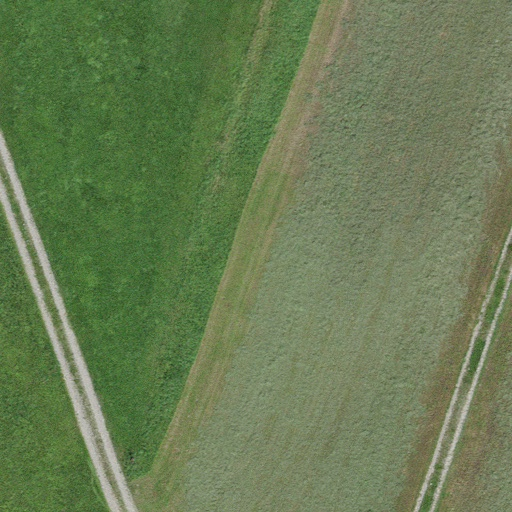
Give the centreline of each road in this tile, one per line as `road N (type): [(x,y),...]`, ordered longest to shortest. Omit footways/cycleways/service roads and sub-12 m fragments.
road 1 (track): [(125,511),(0,159)]
road 2 (track): [(511,260),(426,511)]
